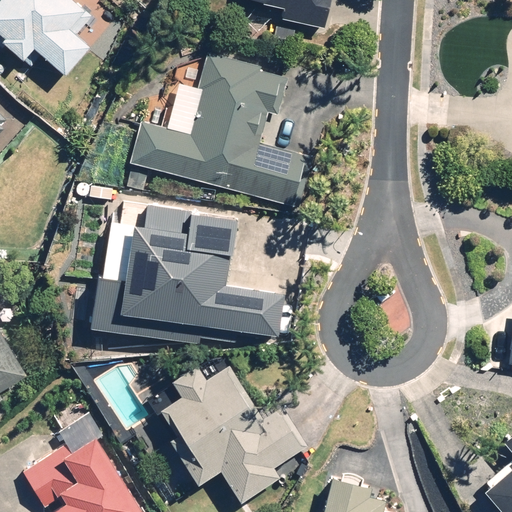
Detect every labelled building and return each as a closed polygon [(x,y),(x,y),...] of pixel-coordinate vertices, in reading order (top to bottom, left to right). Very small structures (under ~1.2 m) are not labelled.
[(0,0),(0,53),(13,66),(27,52),(57,81),(84,52),(63,32),(78,16),(61,0),(0,0)] [(241,0),(277,7),(274,21),(324,31),(330,0),(241,0)] [(135,123),(124,164),(287,208),(301,157),(251,144),(259,114),(265,116),(275,80),(245,71),(246,67),(203,56),(181,135),(135,123)] [(119,288),(95,286),(91,324),(273,343),(278,296),(253,294),(253,289),(209,284),(212,250),(196,248),(199,216),(141,210),(138,241),(129,240),(125,280),(120,279),(119,288)] [(511,308),(509,308),(503,363),(511,364),(511,308)] [(0,387),(15,378),(0,353),(0,387)] [(210,473),(234,506),(275,478),(306,456),(278,416),(262,427),(221,368),(202,381),(192,367),(165,385),(174,399),(134,427),(180,494),(210,473)] [(511,511),(511,430),(494,444),(510,465),(476,492),(491,511),(511,511)] [(132,511),(87,438),(66,451),(21,478),(40,508),(51,501),(53,505),(41,511),(132,511)] [(379,511),(374,511),(376,503),(360,500),(363,488),(321,477),(312,511),(379,511)]
